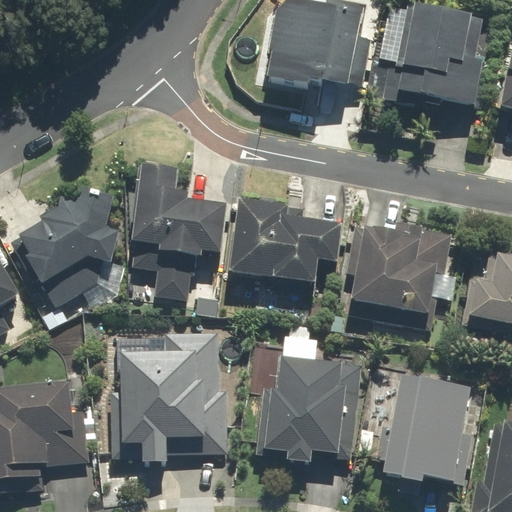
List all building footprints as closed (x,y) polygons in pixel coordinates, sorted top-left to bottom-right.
[(487,18),(411,6),(403,63),(390,61),(384,103),(482,117),(490,62),(480,61),(487,18)] [(185,173),(143,168),(132,273),(160,276),(157,299),(193,303),(197,260),(210,261),(211,256),(228,258),(233,206),(195,203),(196,196),(183,194),(185,173)] [(87,194),(85,203),(68,200),(67,211),(61,214),(59,211),(43,220),(47,228),(16,246),(54,312),(102,285),(107,263),(118,265),(125,235),(113,232),(120,201),(87,194)] [(307,211),(243,202),(233,277),(322,289),(326,262),(343,265),(348,227),(305,222),(307,211)] [(361,277),(353,317),(433,332),(443,277),(449,279),(457,235),(403,226),(401,235),(358,227),(350,275),(361,277)] [(511,341),(511,256),(493,253),(488,285),(475,283),(466,333),(511,341)] [(0,339),(14,332),(3,313),(29,298),(8,263),(0,267),(0,339)] [(352,316),(331,315),(330,337),(351,338),(352,316)] [(315,326),(291,325),(290,344),(314,345),(315,326)] [(128,395),(114,395),(117,463),(230,459),(228,393),(222,393),(220,335),(168,337),(169,355),(126,357),(128,395)] [(353,467),(362,367),(282,359),(279,393),(267,392),(261,458),(353,467)] [(466,436),(473,388),(405,377),(397,429),(383,427),(378,460),(391,462),(389,476),(429,482),(429,478),(466,484),(474,437),(466,436)] [(75,387),(0,394),(0,496),(47,492),(45,471),(94,467),(88,414),(78,415),(75,387)] [(509,426),(496,424),(487,484),(479,483),(474,511),(511,511),(511,421),(510,421),(509,426)] [(379,430),(361,428),(357,459),(376,461),(379,430)]
